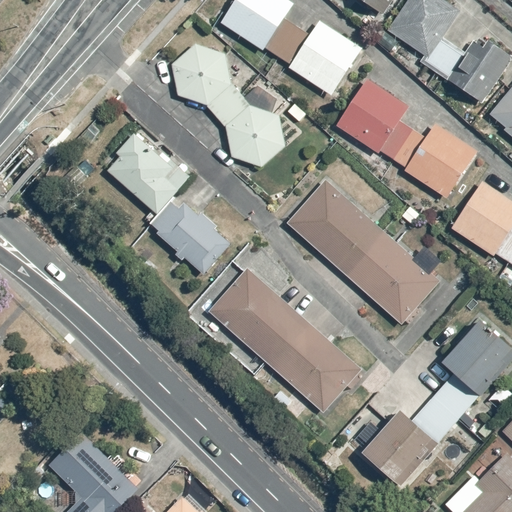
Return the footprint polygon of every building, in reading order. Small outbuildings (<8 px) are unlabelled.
[(294,4),(288,0),(235,0),(220,23),(263,52),(265,48),(292,66),(290,69),(330,95),(361,48),(320,21),(311,34),(285,17),(294,4)] [(358,0),(382,15),(391,0),(358,0)] [(459,11),(442,0),(403,0),(395,12),(398,15),(387,31),(425,57),(421,62),(447,80),(464,54),(441,38),(459,11)] [(476,43),(449,81),(479,103),(511,59),(490,43),(485,50),(476,43)] [(196,44),(174,64),(178,96),(208,106),(227,128),(232,158),(263,168),(287,146),(279,112),(249,105),(230,86),(227,55),(196,44)] [(409,106),(369,79),(337,126),(377,153),(380,150),(407,168),(405,172),(449,201),(458,187),(460,188),(482,155),(450,134),(453,129),(436,117),(428,130),(420,124),(415,133),(398,122),(409,106)] [(511,89),(490,115),(505,127),(503,130),(511,137),(511,89)] [(122,157),(109,172),(152,210),(145,218),(161,231),(157,235),(178,252),(176,255),(183,261),(186,258),(205,274),(232,244),(215,230),(219,226),(194,204),(190,209),(177,198),(197,175),(174,155),(170,159),(157,148),(154,151),(136,135),(119,154),(122,157)] [(328,177),(288,222),(402,326),(442,282),(431,272),(440,262),(426,250),(415,261),(374,224),(376,221),(328,177)] [(511,203),(482,183),(451,228),(494,257),(496,253),(511,263),(511,203)] [(279,296),(249,269),(210,314),(324,414),(363,370),(333,343),(331,345),(277,298),(279,296)] [(486,329),(478,322),(441,363),(454,375),(412,422),(400,411),(361,454),(405,493),(437,457),(440,460),(449,451),(440,443),(492,384),(489,382),(501,369),(507,375),(511,368),(511,343),(490,325),(486,329)] [(511,422),(502,433),(511,442),(511,422)] [(113,511),(136,488),(82,433),(50,467),(76,491),(76,504),(68,511),(113,511)] [(511,511),(511,459),(507,454),(482,479),(477,474),(444,507),(448,511),(511,511)] [(129,511),(203,511),(181,490),(165,508),(168,511),(166,511),(159,511),(144,497),(129,511)]
